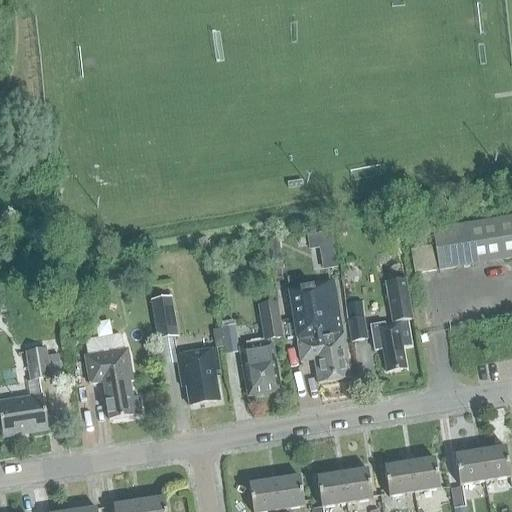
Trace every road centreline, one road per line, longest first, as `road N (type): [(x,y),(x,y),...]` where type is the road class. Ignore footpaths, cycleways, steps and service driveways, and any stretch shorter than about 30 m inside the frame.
road 1 (residential): [(197,444),(509,387)]
road 2 (residential): [(0,478),(197,444)]
